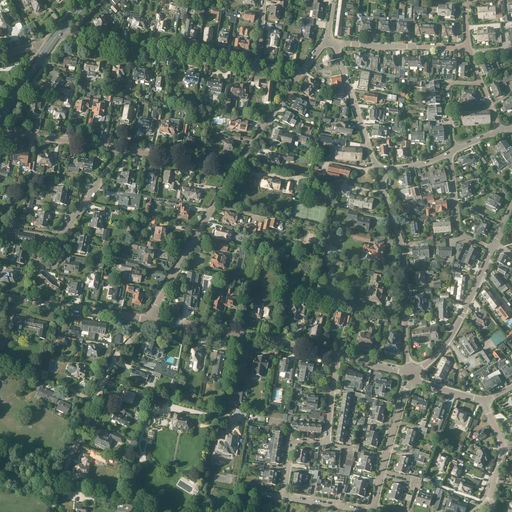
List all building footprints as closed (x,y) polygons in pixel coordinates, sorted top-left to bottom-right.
[(24,0),(27,5),(31,3),(36,12),(37,11),(38,13),(42,11),(42,9),(43,9),(38,0),(24,0)] [(132,27),(139,28),(140,19),(133,18),(134,16),(128,15),(128,14),(128,10),(130,10),(131,5),(130,5),(131,2),(137,3),(137,0),(143,1),(143,0),(128,0),(125,21),(132,22),(132,27)] [(312,4),(311,11),(312,11),(323,12),(324,6),(318,5),(318,1),(314,1),(313,4),(312,4)] [(177,13),(180,14),(181,6),(181,5),(170,3),(169,10),(177,11),(177,13)] [(271,6),(271,13),(281,14),(281,11),(280,11),(280,8),(287,9),(287,6),(281,5),(280,7),(271,6)] [(179,19),(183,20),(184,12),(187,13),(187,7),(181,6),(180,14),(179,19)] [(455,7),(438,6),(438,17),(450,18),(450,19),(454,20),(454,18),(455,18),(455,7)] [(482,6),(477,6),(478,19),(502,18),(502,14),(495,14),(495,8),(482,9),(482,6)] [(196,7),(195,15),(203,17),(204,9),(202,8),(196,7)] [(418,9),(414,8),(414,15),(413,15),(413,22),(417,22),(417,20),(418,20),(419,19),(419,17),(418,16),(417,15),(427,15),(427,13),(427,11),(427,9),(418,9)] [(376,20),(379,21),(379,22),(379,32),(385,33),(385,22),(386,19),(380,18),(380,10),(377,10),(376,15),(376,20)] [(105,18),(108,14),(105,11),(96,20),(97,21),(94,23),(94,24),(94,25),(94,26),(95,26),(99,27),(99,28),(106,30),(107,24),(105,23),(104,20),(106,19),(105,18)] [(321,20),(323,13),(313,11),(312,18),(321,20)] [(226,12),(226,17),(230,17),(229,23),(235,24),(237,14),(231,13),(226,12)] [(242,19),(253,21),(254,19),(255,19),(255,17),(254,16),(254,14),(244,13),(242,13),(242,19)] [(154,28),(159,29),(159,30),(159,31),(162,32),(162,31),(165,31),(165,29),(167,29),(168,29),(168,27),(168,26),(166,26),(166,24),(160,22),(162,15),(156,14),(154,28)] [(0,29),(0,31),(10,27),(8,21),(7,21),(5,15),(0,16),(0,29)] [(357,25),(361,25),(361,32),(367,32),(367,19),(366,18),(361,17),(361,15),(357,15),(357,17),(356,17),(356,22),(357,22),(357,25)] [(367,32),(373,32),(373,20),(376,20),(376,15),(373,15),(373,18),(367,18),(367,19),(367,32)] [(140,19),(139,28),(140,29),(141,29),(142,28),(146,29),(147,24),(152,25),(153,20),(151,20),(151,19),(147,19),(147,20),(140,19)] [(410,34),(410,25),(412,25),(412,20),(404,19),(403,34),(410,34)] [(181,34),(184,34),(184,35),(183,38),(189,39),(191,28),(193,28),(193,23),(193,21),(192,21),(187,20),(185,30),(181,29),(181,34)] [(307,25),(308,22),(302,21),(302,24),(304,25),(303,30),(305,30),(304,39),(312,40),(314,29),(312,29),(313,26),(307,25)] [(457,25),(452,24),(452,28),(449,28),(449,37),(455,37),(455,31),(457,31),(457,25)] [(422,26),(421,35),(430,36),(430,27),(422,26)] [(198,32),(197,32),(198,29),(193,28),(191,28),(189,39),(196,40),(198,32)] [(243,37),(244,33),(245,29),(240,28),(239,33),(240,34),(240,37),(241,37),(240,40),(236,40),(234,49),(239,50),(239,48),(242,49),(244,37),(243,37)] [(204,37),(203,43),(210,44),(210,42),(212,42),(213,30),(205,29),(205,31),(204,31),(203,36),(204,37)] [(245,29),(244,33),(243,37),(244,37),(242,49),(245,49),(245,51),(250,51),(252,42),(246,41),(247,37),(249,38),(250,31),(245,30),(245,29)] [(487,30),(489,42),(495,41),(498,40),(497,33),(494,33),(494,30),(487,30)] [(268,31),(267,38),(271,39),(270,47),(277,48),(278,40),(279,40),(280,33),(280,32),(272,31),(268,31)] [(487,31),(477,32),(478,43),(488,42),(487,31)] [(218,41),(218,42),(218,44),(222,45),(222,44),(227,45),(228,34),(219,32),(219,38),(218,38),(218,39),(218,40),(218,41)] [(284,47),(285,48),(284,53),(287,54),(288,54),(289,55),(290,54),(292,55),(293,49),(295,49),(296,42),(299,42),(299,39),(299,38),(300,36),(297,35),(296,36),(290,35),(289,43),(286,43),(285,44),(284,45),(284,47)] [(332,65),(334,61),(332,57),(329,55),(324,56),(322,60),(323,64),(327,67),(332,65)] [(366,56),(365,62),(369,62),(368,72),(379,73),(379,69),(380,68),(380,64),(381,57),(367,55),(366,56)] [(74,71),(75,67),(77,59),(64,57),(63,65),(63,67),(58,66),(57,70),(65,71),(66,68),(65,68),(66,66),(69,66),(68,70),(74,71)] [(380,68),(379,69),(387,69),(387,68),(390,68),(391,58),(384,58),(384,64),(380,64),(380,68)] [(390,69),(396,69),(396,75),(397,75),(399,75),(399,70),(400,67),(400,64),(397,64),(397,58),(391,58),(390,68),(390,69)] [(424,68),(424,74),(429,74),(429,73),(429,68),(429,64),(424,64),(424,58),(417,58),(417,59),(417,68),(424,68)] [(399,75),(399,76),(404,76),(404,72),(409,72),(409,68),(409,59),(403,59),(403,67),(400,67),(399,70),(399,75)] [(409,68),(417,68),(417,59),(409,59),(409,68)] [(457,60),(451,59),(450,70),(452,70),(452,69),(456,69),(456,67),(460,67),(460,61),(457,61),(457,60)] [(356,67),(366,68),(366,71),(368,72),(369,62),(365,62),(357,60),(356,67)] [(101,71),(102,71),(103,64),(96,63),(95,65),(90,64),(90,63),(88,63),(88,62),(84,61),(83,65),(84,65),(83,71),(89,72),(89,75),(91,76),(91,77),(92,77),(92,76),(94,76),(95,72),(101,73),(101,71)] [(485,76),(494,72),(491,63),(481,67),(485,76)] [(111,83),(113,83),(114,78),(115,78),(114,81),(116,82),(118,82),(120,82),(120,78),(121,78),(122,75),(124,75),(125,68),(123,68),(123,67),(116,66),(116,67),(113,67),(112,73),(113,73),(113,77),(112,77),(111,83)] [(137,80),(140,81),(140,80),(142,70),(135,69),(133,80),(137,80)] [(149,84),(150,84),(150,82),(148,81),(150,71),(142,70),(140,80),(140,81),(140,85),(143,85),(145,84),(146,85),(149,85),(149,84)] [(359,80),(381,84),(381,83),(382,78),(374,76),(374,79),(372,79),(373,74),(370,74),(361,72),(359,80)] [(196,85),(197,85),(199,75),(186,73),(184,83),(186,83),(186,84),(188,84),(189,84),(193,84),(193,85),(195,85),(196,85)] [(55,76),(51,83),(57,87),(59,84),(62,86),(64,82),(55,76)] [(340,77),(330,79),(334,97),(345,95),(342,83),(341,83),(340,77)] [(157,78),(156,80),(155,87),(162,88),(164,79),(157,78)] [(207,88),(211,89),(210,92),(220,94),(221,89),(222,89),(223,86),(223,85),(222,84),(222,82),(217,81),(217,80),(210,79),(209,81),(208,81),(207,88)] [(307,81),(304,85),(312,91),(313,92),(315,88),(316,89),(320,83),(315,80),(313,82),(309,80),(308,81),(307,81)] [(369,85),(376,86),(376,88),(381,89),(382,88),(386,88),(386,84),(381,83),(381,84),(359,80),(358,88),(368,90),(369,85)] [(250,88),(255,88),(255,89),(262,89),(262,88),(266,88),(266,90),(265,90),(264,94),(265,94),(265,97),(264,97),(263,103),(270,104),(271,91),(274,91),(274,89),(272,89),(272,84),(255,82),(250,82),(250,88)] [(53,93),(57,87),(51,83),(49,85),(48,84),(47,84),(43,89),(47,92),(48,90),(53,93)] [(490,86),(492,92),(503,88),(504,88),(504,87),(504,86),(500,88),(498,83),(490,86)] [(226,101),(230,101),(231,98),(233,99),(234,96),(237,97),(239,85),(233,84),(231,97),(227,96),(226,101)] [(239,85),(237,97),(241,98),(241,99),(247,99),(248,94),(245,93),(246,87),(239,85)] [(309,96),(312,91),(304,85),(300,90),(309,96)] [(326,89),(327,86),(324,85),(323,87),(318,94),(320,96),(318,102),(328,104),(341,107),(345,107),(346,107),(346,102),(346,101),(341,101),(341,102),(329,100),(330,96),(324,95),(327,90),(326,89)] [(502,93),(501,92),(504,92),(503,88),(492,92),(495,98),(503,95),(502,93)] [(471,101),(471,104),(472,104),(480,105),(475,92),(471,92),(470,91),(465,91),(462,91),(462,97),(467,97),(467,99),(470,101),(471,101)] [(76,111),(79,111),(79,112),(79,113),(81,113),(82,112),(84,112),(85,109),(88,109),(89,105),(90,97),(87,97),(86,102),(87,102),(87,105),(86,104),(77,102),(77,106),(77,107),(76,111)] [(92,110),(95,110),(94,116),(98,116),(99,117),(101,118),(102,117),(103,112),(104,111),(105,107),(97,105),(97,103),(97,104),(98,99),(94,98),(92,110)] [(29,113),(30,113),(31,115),(35,116),(37,115),(38,115),(39,111),(43,111),(44,101),(38,100),(40,101),(40,102),(33,101),(32,101),(32,102),(31,102),(29,113)] [(295,103),(296,103),(295,105),(304,109),(305,107),(306,108),(307,106),(306,106),(306,105),(296,100),(295,103)] [(503,101),(501,102),(504,108),(501,109),(503,113),(506,111),(506,112),(511,109),(508,102),(504,103),(503,101)] [(290,108),(293,110),(292,110),(302,115),(302,114),(304,115),(304,114),(306,110),(304,109),(295,105),(294,107),(292,105),(290,108)] [(130,122),(132,112),(135,113),(135,109),(124,107),(122,120),(124,121),(124,123),(128,124),(129,122),(130,122)] [(341,120),(341,117),(348,118),(349,109),(340,107),(338,116),(335,115),(334,119),(335,119),(337,119),(337,120),(341,120)] [(65,120),(66,111),(54,109),(53,118),(56,118),(56,119),(61,120),(61,119),(65,120)] [(475,124),(477,124),(483,124),(491,123),(490,112),(490,111),(489,111),(482,111),(476,111),(474,111),(474,112),(470,112),(462,112),(463,125),(475,125),(475,124)] [(284,116),(284,117),(295,123),(295,122),(297,123),(301,124),(302,122),(297,119),(297,118),(295,116),(286,112),(285,112),(283,115),(284,116)] [(436,121),(436,117),(442,117),(442,116),(444,116),(444,113),(441,114),(441,112),(429,113),(428,113),(427,113),(428,122),(436,121)] [(300,127),(303,128),(302,130),(301,133),(310,135),(312,127),(304,125),(301,124),(297,123),(295,122),(295,123),(284,117),(281,122),(282,122),(282,123),(285,124),(286,124),(290,126),(291,125),(296,128),(297,126),(300,128),(300,127)] [(141,131),(144,132),(146,119),(142,118),(142,121),(139,120),(137,128),(141,129),(141,131)] [(146,119),(144,132),(151,133),(151,131),(153,121),(153,120),(146,119)] [(231,124),(230,127),(236,128),(239,129),(246,131),(247,124),(246,124),(246,123),(231,120),(231,123),(230,123),(230,124),(231,124)] [(160,133),(163,134),(164,135),(165,135),(166,134),(167,134),(167,130),(168,125),(169,122),(165,121),(164,124),(161,124),(160,133)] [(408,141),(411,141),(411,142),(412,142),(411,144),(414,144),(417,144),(418,121),(415,121),(415,129),(416,130),(416,131),(415,131),(415,132),(414,132),(414,133),(411,133),(411,135),(409,135),(408,141)] [(167,134),(168,135),(169,136),(170,135),(174,135),(176,135),(177,132),(179,123),(169,122),(168,125),(167,130),(167,134)] [(338,126),(336,125),(335,133),(351,136),(352,128),(349,127),(349,125),(339,123),(338,126)] [(433,128),(434,142),(444,141),(444,138),(443,130),(445,130),(445,127),(443,127),(433,128)] [(276,142),(290,146),(293,136),(275,131),(272,141),(273,141),(272,143),(272,144),(275,145),(276,144),(276,142)] [(187,137),(186,144),(194,145),(195,139),(190,138),(191,133),(188,132),(187,137)] [(300,139),(303,140),(309,141),(311,142),(312,137),(301,134),(300,137),(300,139)] [(226,153),(229,154),(229,151),(232,151),(234,140),(228,139),(228,141),(225,140),(223,150),(226,150),(226,153)] [(350,142),(336,139),(336,145),(336,148),(335,148),(334,160),(341,160),(341,161),(361,162),(362,150),(351,149),(351,147),(350,147),(350,142)] [(380,145),(380,148),(381,157),(382,157),(383,158),(386,158),(386,156),(387,156),(387,149),(392,148),(391,141),(387,141),(387,145),(386,145),(380,145)] [(499,150),(501,153),(505,150),(505,151),(509,148),(505,142),(502,144),(501,142),(495,147),(498,151),(499,150)] [(406,148),(403,148),(403,150),(397,151),(398,155),(399,155),(399,159),(403,158),(403,159),(404,159),(404,158),(408,158),(407,150),(406,150),(406,148)] [(493,161),(498,159),(498,158),(498,159),(502,156),(504,159),(511,153),(511,150),(510,149),(509,148),(505,151),(505,150),(501,153),(500,153),(496,156),(497,157),(496,158),(495,157),(492,159),(493,161)] [(16,162),(20,163),(22,153),(21,153),(15,152),(13,163),(16,163),(16,162)] [(28,168),(29,164),(27,164),(29,153),(22,152),(21,153),(22,153),(20,163),(19,167),(28,168)] [(282,165),(283,160),(293,162),(294,156),(288,154),(287,157),(269,153),(266,164),(279,167),(279,165),(282,165)] [(495,165),(494,166),(498,171),(507,165),(509,168),(511,165),(511,153),(504,159),(506,161),(503,163),(501,161),(500,162),(495,165)] [(38,170),(40,168),(40,165),(44,166),(44,165),(46,155),(39,154),(37,165),(36,165),(36,163),(33,163),(32,165),(31,170),(31,171),(35,172),(35,170),(38,170)] [(46,154),(46,155),(44,165),(48,165),(48,167),(51,167),(53,155),(46,154)] [(471,155),(465,158),(468,166),(475,163),(473,158),(471,155)] [(88,160),(84,160),(83,169),(82,173),(91,174),(94,159),(89,158),(88,160)] [(461,169),(468,166),(465,158),(458,160),(459,164),(461,169)] [(68,171),(73,172),(74,170),(78,171),(78,173),(79,168),(83,169),(84,160),(77,159),(76,159),(75,166),(69,165),(68,171)] [(350,170),(329,165),(327,176),(338,179),(339,175),(348,177),(350,170)] [(143,174),(144,174),(143,180),(153,182),(152,187),(151,193),(156,194),(159,176),(155,175),(156,171),(145,169),(145,170),(144,170),(143,170),(143,171),(142,171),(142,172),(142,173),(143,174)] [(444,169),(435,172),(438,183),(444,182),(447,181),(444,169)] [(467,180),(472,178),(470,173),(473,172),(471,169),(466,171),(467,173),(464,175),(467,180)] [(162,184),(169,186),(168,190),(177,192),(178,185),(173,184),(175,174),(165,171),(162,184)] [(325,174),(311,171),(310,177),(324,180),(325,174)] [(426,174),(428,180),(429,185),(430,185),(431,187),(431,189),(437,188),(436,186),(436,184),(438,183),(435,172),(426,174)] [(119,184),(127,185),(129,174),(123,173),(122,178),(120,177),(119,184)] [(134,175),(129,174),(127,185),(131,186),(130,194),(136,195),(138,183),(133,182),(134,175)] [(405,189),(406,190),(407,189),(408,189),(408,188),(412,187),(411,175),(398,176),(399,181),(403,180),(404,189),(405,189)] [(269,178),(264,177),(263,180),(262,180),(260,188),(273,190),(279,191),(281,181),(269,179),(269,178)] [(421,189),(426,188),(427,187),(429,187),(431,187),(430,185),(429,185),(428,180),(420,182),(421,189)] [(436,184),(436,186),(442,185),(444,195),(452,194),(450,183),(445,184),(444,182),(438,183),(436,184)] [(463,191),(471,189),(472,189),(471,182),(461,184),(463,191)] [(282,193),(286,194),(290,195),(291,191),(292,191),(293,185),(288,183),(287,191),(283,190),(282,193)] [(339,193),(346,195),(347,193),(347,192),(349,185),(341,184),(341,188),(339,187),(338,192),(340,192),(339,193)] [(54,187),(53,191),(58,192),(57,195),(66,196),(67,190),(54,187)] [(182,197),(190,198),(192,188),(183,187),(182,195),(177,194),(176,201),(181,202),(182,197)] [(197,189),(192,188),(190,198),(199,200),(200,192),(196,191),(197,189)] [(407,202),(413,202),(422,200),(421,196),(419,189),(418,189),(411,190),(413,196),(413,198),(406,199),(407,202)] [(472,195),(471,189),(463,191),(463,193),(462,193),(463,198),(468,197),(468,196),(472,195)] [(324,198),(332,200),(333,201),(335,197),(336,193),(330,191),(329,193),(326,192),(324,198)] [(347,192),(347,193),(347,194),(347,195),(348,197),(349,197),(350,197),(349,205),(350,206),(349,209),(353,210),(354,206),(371,210),(374,200),(351,195),(351,196),(349,195),(350,193),(349,192),(348,192),(347,192)] [(122,198),(119,197),(118,205),(127,206),(127,205),(134,206),(135,196),(123,193),(122,198)] [(65,197),(66,196),(57,195),(55,204),(66,206),(67,200),(65,200),(65,197)] [(488,200),(486,205),(497,211),(502,201),(493,196),(490,201),(488,200)] [(433,199),(425,200),(426,204),(429,204),(432,203),(433,205),(436,204),(436,205),(435,205),(435,207),(436,207),(436,208),(447,207),(446,205),(447,205),(447,203),(446,202),(441,202),(441,201),(435,202),(434,203),(434,199),(433,199)] [(405,207),(406,214),(419,212),(418,207),(426,206),(426,205),(426,204),(425,200),(423,200),(422,200),(413,202),(413,205),(409,205),(409,206),(405,207)] [(186,210),(187,206),(179,205),(178,211),(178,216),(184,216),(183,219),(188,219),(189,210),(186,210)] [(94,213),(92,220),(101,222),(102,217),(106,218),(108,208),(102,207),(101,213),(98,212),(94,211),(94,212),(94,213)] [(426,209),(426,217),(436,217),(436,213),(431,214),(431,208),(428,208),(426,209)] [(359,217),(358,217),(358,212),(349,210),(347,220),(358,222),(357,226),(363,227),(362,230),(368,231),(371,219),(359,217)] [(477,212),(473,210),(471,213),(476,215),(483,218),(484,215),(477,212)] [(39,216),(39,220),(48,221),(50,214),(38,212),(37,216),(39,216)] [(239,215),(225,212),(224,218),(223,218),(222,222),(228,224),(229,223),(237,225),(237,224),(238,224),(239,223),(240,218),(239,217),(239,216),(239,215)] [(48,221),(39,220),(36,219),(35,223),(36,223),(35,227),(46,229),(47,222),(48,222),(48,221)] [(276,230),(276,229),(277,229),(278,231),(280,232),(282,231),(283,228),(282,227),(283,223),(278,222),(278,221),(270,219),(269,220),(269,222),(265,221),(264,221),(263,225),(258,224),(257,227),(257,231),(263,232),(263,230),(269,231),(269,228),(276,230)] [(480,222),(482,223),(481,224),(481,223),(480,224),(479,227),(487,231),(488,230),(489,228),(490,225),(484,223),(485,221),(480,219),(479,222),(480,222)] [(96,234),(103,236),(108,237),(109,232),(104,231),(104,230),(103,229),(100,228),(101,222),(92,220),(92,223),(90,223),(89,228),(96,229),(96,234)] [(151,234),(154,235),(165,236),(166,230),(160,229),(161,228),(156,227),(157,222),(151,221),(150,224),(152,225),(151,234)] [(418,222),(410,223),(412,235),(419,234),(419,231),(418,222)] [(450,223),(433,224),(434,234),(451,232),(450,223)] [(246,231),(255,233),(256,226),(247,224),(246,231)] [(474,234),(476,235),(480,236),(481,234),(487,237),(489,233),(487,232),(487,231),(479,227),(477,226),(474,234)] [(230,241),(232,232),(216,228),(214,237),(221,238),(220,240),(229,242),(229,241),(230,241)] [(17,241),(18,241),(18,240),(34,243),(35,236),(19,233),(18,236),(16,236),(16,239),(17,241)] [(164,243),(165,236),(154,235),(153,242),(158,243),(158,242),(164,243)] [(79,236),(77,243),(86,245),(87,242),(90,242),(91,238),(79,236)] [(127,244),(131,245),(130,248),(137,249),(139,249),(138,256),(139,257),(152,259),(153,259),(154,253),(147,252),(147,250),(148,247),(146,246),(138,245),(138,244),(131,242),(127,242),(127,244)] [(383,245),(383,244),(378,243),(374,242),(373,247),(364,245),(362,253),(366,254),(365,259),(377,262),(378,260),(382,261),(385,247),(383,246),(383,245)] [(85,254),(86,245),(77,243),(77,247),(74,247),(74,252),(85,254)] [(414,259),(414,258),(414,260),(415,260),(419,260),(419,259),(419,258),(422,258),(420,243),(417,244),(418,247),(418,248),(412,249),(414,259)] [(421,243),(420,243),(422,258),(425,257),(425,259),(426,259),(429,259),(429,257),(428,244),(423,244),(424,247),(422,248),(421,243)] [(219,251),(227,253),(228,245),(221,244),(219,251)] [(457,252),(475,260),(479,252),(470,248),(468,252),(466,251),(468,247),(461,244),(460,246),(457,252)] [(17,246),(16,253),(18,254),(17,258),(16,258),(15,263),(25,264),(26,257),(27,257),(28,253),(22,252),(23,247),(17,246)] [(439,247),(438,256),(451,257),(452,248),(439,247)] [(215,252),(214,255),(213,259),(212,259),(211,259),(211,260),(210,260),(210,261),(210,262),(211,262),(210,266),(211,267),(214,268),(215,267),(224,269),(228,255),(219,253),(219,252),(215,252)] [(464,264),(464,263),(472,267),(475,260),(457,252),(454,259),(455,259),(454,268),(460,269),(461,263),(464,264)] [(500,268),(507,272),(509,268),(504,265),(508,258),(500,255),(496,265),(496,266),(499,267),(500,267),(500,268)] [(125,265),(132,267),(140,268),(140,265),(143,264),(150,266),(150,269),(156,270),(157,266),(150,265),(152,259),(139,257),(138,263),(126,261),(125,265)] [(64,270),(78,273),(80,264),(84,265),(85,260),(76,258),(75,262),(73,262),(73,260),(67,259),(66,261),(64,270)] [(452,273),(454,274),(454,278),(456,278),(455,280),(459,281),(458,283),(465,284),(465,277),(459,277),(459,276),(460,276),(461,273),(456,272),(455,271),(453,269),(452,268),(451,269),(450,271),(451,273),(452,273)] [(500,268),(497,272),(504,276),(507,272),(500,268)] [(0,282),(1,282),(1,283),(3,283),(4,283),(9,283),(9,282),(9,279),(11,270),(6,269),(5,271),(2,270),(2,275),(1,275),(0,282)] [(17,279),(18,275),(21,276),(22,270),(11,269),(11,270),(9,279),(9,282),(16,283),(17,279)] [(128,281),(140,283),(140,279),(141,279),(142,279),(142,277),(142,276),(141,276),(142,273),(136,272),(137,270),(133,269),(132,273),(129,273),(128,276),(127,276),(127,277),(128,277),(128,281)] [(415,273),(416,286),(426,285),(425,276),(434,275),(433,270),(431,270),(431,271),(429,271),(429,270),(423,271),(423,272),(415,273)] [(50,286),(49,291),(53,291),(60,292),(61,285),(63,285),(64,285),(65,279),(61,278),(61,281),(58,280),(57,283),(53,282),(47,277),(42,272),(37,277),(46,284),(47,283),(48,283),(50,286)] [(86,277),(85,284),(89,285),(88,288),(89,288),(88,289),(92,289),(93,291),(95,291),(96,290),(97,290),(100,276),(98,276),(98,275),(97,274),(94,273),(92,274),(92,275),(91,274),(90,275),(87,274),(87,277),(86,277)] [(199,275),(188,273),(187,282),(194,283),(195,279),(198,279),(199,275)] [(375,278),(372,288),(371,288),(370,295),(371,295),(369,301),(382,304),(383,300),(381,299),(384,289),(382,289),(383,283),(380,282),(381,279),(382,275),(375,273),(374,278),(375,278)] [(497,289),(500,292),(506,287),(504,284),(497,275),(490,280),(497,289)] [(69,294),(78,296),(79,290),(83,290),(85,283),(77,281),(76,284),(72,283),(69,294)] [(450,295),(457,296),(457,300),(463,301),(465,284),(458,283),(458,288),(451,287),(450,295)] [(126,293),(134,294),(132,303),(141,304),(143,295),(139,294),(140,289),(135,288),(136,287),(127,285),(126,293)] [(119,297),(123,298),(125,287),(121,286),(120,290),(114,289),(114,290),(110,289),(109,295),(113,295),(112,301),(113,301),(113,303),(116,303),(116,302),(119,303),(119,297)] [(193,290),(193,293),(189,292),(189,294),(188,294),(186,308),(196,309),(197,301),(196,301),(197,295),(198,296),(198,291),(193,290)] [(487,290),(481,296),(484,300),(486,299),(487,301),(485,303),(485,304),(493,298),(487,290)] [(306,308),(309,296),(301,295),(300,305),(287,302),(285,315),(290,316),(289,319),(299,321),(300,316),(305,317),(306,308),(306,307),(306,308)] [(222,306),(227,307),(227,304),(223,303),(224,299),(222,298),(221,298),(216,297),(215,301),(216,301),(216,302),(215,302),(213,311),(221,312),(222,306)] [(229,297),(227,304),(227,307),(231,308),(231,307),(235,307),(237,299),(229,297)] [(486,305),(489,303),(494,310),(496,309),(497,310),(505,321),(511,315),(504,305),(501,307),(500,306),(493,298),(485,304),(486,305)] [(416,303),(416,304),(416,312),(424,312),(424,308),(429,308),(429,309),(430,309),(430,303),(426,303),(421,303),(416,303)] [(177,314),(178,311),(178,309),(178,308),(178,304),(175,304),(174,304),(171,304),(170,306),(168,306),(168,313),(177,314)] [(261,317),(271,320),(272,317),(273,316),(273,314),(273,313),(273,310),(265,309),(264,308),(264,310),(258,309),(257,312),(250,311),(248,318),(256,319),(260,320),(261,317)] [(448,312),(448,311),(439,312),(439,319),(448,320),(448,312)] [(340,328),(341,327),(342,327),(343,327),(344,325),(345,325),(347,316),(336,313),(334,325),(337,326),(337,327),(340,328)] [(475,323),(474,326),(480,329),(481,326),(485,328),(488,321),(491,319),(487,314),(482,318),(475,315),(472,321),(475,323)] [(14,326),(14,324),(24,326),(35,328),(40,329),(38,338),(45,339),(48,323),(34,321),(34,320),(11,316),(10,325),(14,326)] [(322,328),(324,319),(320,318),(318,327),(309,325),(307,335),(314,336),(314,337),(316,337),(320,338),(322,328)] [(80,331),(89,332),(88,340),(92,341),(93,337),(93,333),(94,333),(95,323),(82,320),(80,331)] [(106,324),(95,323),(94,333),(104,335),(106,324)] [(79,329),(70,327),(68,335),(77,337),(79,329)] [(374,334),(375,329),(370,328),(369,335),(361,334),(358,348),(364,350),(365,347),(371,349),(374,335),(375,335),(375,334),(374,334)] [(437,328),(427,329),(428,334),(430,333),(431,340),(431,341),(438,340),(437,328)] [(430,333),(428,334),(427,329),(412,331),(413,343),(431,340),(430,333)] [(491,335),(492,337),(491,338),(497,346),(505,341),(507,340),(505,337),(505,336),(502,331),(500,332),(499,330),(491,335)] [(470,356),(479,350),(475,344),(477,343),(476,341),(474,342),(473,340),(477,338),(473,333),(460,341),(460,342),(459,343),(468,357),(469,356),(470,356)] [(391,353),(396,354),(399,342),(398,342),(399,336),(390,334),(386,350),(391,351),(391,353)] [(64,346),(65,342),(71,344),(72,342),(75,343),(76,338),(65,336),(65,337),(57,335),(55,345),(64,346)] [(146,357),(152,359),(152,357),(157,358),(158,353),(163,355),(165,349),(157,346),(157,345),(150,343),(148,349),(147,349),(145,354),(147,355),(146,357)] [(92,345),(87,355),(94,358),(95,356),(97,358),(101,350),(98,349),(99,348),(92,345)] [(198,371),(199,370),(203,348),(196,347),(195,351),(191,351),(189,361),(194,362),(193,368),(193,369),(193,370),(194,370),(194,371),(195,371),(196,372),(197,372),(198,371)] [(484,357),(488,364),(492,361),(488,355),(485,350),(481,353),(481,354),(481,355),(482,358),(484,357)] [(226,353),(218,351),(216,358),(217,358),(213,375),(214,375),(213,376),(220,377),(220,376),(224,359),(226,353)] [(492,355),(496,360),(493,363),(494,365),(497,363),(498,363),(498,362),(500,361),(503,360),(503,359),(501,357),(500,356),(497,351),(492,355)] [(253,359),(252,366),(256,367),(254,376),(261,377),(263,368),(267,369),(268,362),(264,361),(265,358),(262,357),(262,358),(260,358),(260,357),(258,357),(257,360),(253,359)] [(440,364),(450,369),(452,364),(442,358),(440,364)] [(280,364),(281,365),(280,371),(285,372),(284,379),(289,380),(292,381),(294,373),(294,371),(290,370),(290,371),(286,370),(288,361),(282,360),(280,360),(280,364)] [(487,364),(479,369),(481,373),(487,369),(489,368),(490,367),(494,365),(493,363),(492,361),(488,364),(487,364)] [(498,363),(497,363),(498,363),(499,365),(498,365),(500,369),(500,368),(500,369),(506,380),(511,377),(507,371),(506,372),(503,367),(501,364),(500,361),(498,362),(498,363)] [(299,370),(300,370),(305,371),(306,368),(308,369),(309,363),(301,362),(298,362),(297,365),(298,365),(298,367),(299,367),(299,370)] [(456,368),(459,376),(456,377),(459,385),(463,384),(460,376),(461,375),(458,367),(456,362),(454,363),(456,365),(457,368),(456,368)] [(306,368),(305,371),(311,372),(312,370),(314,371),(315,369),(316,365),(312,365),(313,364),(309,363),(308,369),(306,368)] [(450,369),(440,364),(439,363),(434,376),(444,381),(450,369)] [(67,369),(67,370),(68,371),(69,372),(72,374),(78,378),(79,376),(83,379),(86,371),(85,371),(87,368),(79,364),(78,366),(76,365),(76,366),(74,364),(72,364),(71,364),(70,364),(69,365),(68,366),(67,367),(67,369)] [(162,365),(156,364),(153,372),(160,374),(162,365)] [(507,371),(511,377),(511,376),(511,369),(511,368),(509,370),(506,365),(505,366),(504,366),(503,367),(506,372),(507,371)] [(481,373),(482,376),(486,382),(482,384),(483,384),(481,385),(485,393),(487,392),(495,388),(493,385),(492,385),(489,380),(488,376),(487,375),(489,373),(489,372),(488,371),(487,369),(481,373)] [(47,381),(48,371),(41,370),(39,380),(47,381)] [(152,379),(151,378),(148,377),(148,376),(133,370),(132,374),(131,374),(130,376),(131,377),(130,377),(149,384),(150,383),(152,379)] [(292,384),(292,386),(298,387),(298,385),(299,381),(308,383),(310,372),(311,372),(305,371),(300,370),(298,381),(298,382),(292,381),(292,384)] [(346,381),(355,383),(356,374),(352,373),(353,371),(348,370),(346,381)] [(498,370),(488,376),(489,380),(492,385),(493,385),(495,388),(501,384),(498,378),(501,376),(498,370)] [(363,376),(356,374),(355,383),(359,384),(357,389),(361,390),(363,380),(362,380),(363,376)] [(375,389),(375,390),(376,390),(375,392),(384,393),(385,389),(386,389),(386,388),(388,388),(388,389),(391,389),(392,386),(391,385),(392,381),(387,380),(387,382),(385,381),(385,380),(380,379),(380,380),(377,380),(375,388),(376,388),(376,389),(375,389)] [(36,386),(37,386),(36,389),(39,390),(36,395),(46,400),(47,398),(53,401),(52,403),(56,404),(58,405),(56,410),(64,413),(64,412),(67,414),(71,406),(60,401),(58,400),(59,397),(42,389),(44,386),(46,386),(47,383),(43,381),(42,384),(38,382),(36,386)] [(237,403),(244,404),(246,396),(247,391),(248,383),(240,382),(239,390),(238,395),(237,403)] [(291,390),(290,393),(297,394),(298,387),(292,386),(291,388),(290,387),(289,390),(291,390)] [(120,400),(128,403),(132,405),(135,396),(128,394),(128,392),(125,391),(124,391),(120,400)] [(307,397),(307,399),(306,399),(306,402),(317,403),(317,397),(313,396),(313,394),(304,393),(304,397),(307,397)] [(147,403),(150,404),(150,405),(161,407),(163,400),(152,397),(152,398),(149,397),(147,403)] [(425,400),(414,397),(412,404),(416,405),(416,406),(416,407),(426,410),(428,402),(425,401),(425,400)] [(372,409),(374,410),(373,414),(374,414),(383,416),(385,409),(382,408),(378,407),(380,401),(374,400),(373,404),(372,409)] [(316,409),(317,403),(306,402),(305,404),(307,405),(306,406),(303,406),(302,409),(311,410),(311,409),(316,409)] [(441,421),(442,420),(442,418),(443,418),(444,418),(447,406),(440,404),(439,409),(438,408),(437,409),(434,419),(440,421),(441,421)] [(455,409),(451,419),(455,420),(454,423),(455,424),(458,425),(459,425),(460,422),(463,423),(462,426),(463,427),(469,429),(473,419),(469,418),(466,417),(467,414),(455,409)] [(121,423),(128,426),(130,421),(127,419),(129,416),(132,417),(133,414),(125,410),(122,416),(121,415),(120,416),(114,413),(112,419),(121,424),(121,423)] [(168,419),(168,418),(170,419),(171,419),(171,417),(174,417),(173,422),(172,423),(171,425),(172,427),(172,428),(177,429),(183,430),(188,431),(188,430),(188,428),(189,428),(189,427),(189,426),(189,424),(190,423),(190,422),(189,421),(190,420),(184,419),(185,418),(180,417),(181,416),(180,415),(169,413),(167,413),(166,418),(168,419)] [(383,416),(374,414),(373,418),(371,417),(370,420),(383,423),(384,417),(383,417),(383,416)] [(441,421),(440,421),(437,429),(442,431),(446,422),(443,420),(442,420),(441,421)] [(219,447),(218,450),(223,451),(223,452),(230,453),(230,452),(234,453),(236,445),(234,445),(236,433),(240,434),(241,428),(233,426),(231,435),(228,435),(227,444),(220,442),(219,447)] [(408,430),(406,436),(415,439),(418,440),(419,437),(420,433),(421,431),(427,433),(428,429),(425,428),(420,427),(419,427),(417,432),(408,430)] [(483,430),(474,435),(476,439),(477,439),(478,442),(487,438),(483,430)] [(105,449),(109,450),(113,440),(122,443),(125,438),(108,431),(106,437),(99,434),(94,444),(101,447),(100,448),(104,449),(105,449)] [(369,435),(368,439),(377,441),(377,440),(379,434),(367,431),(366,434),(369,435)] [(413,448),(415,439),(406,436),(405,440),(403,440),(401,445),(413,448)] [(378,441),(377,440),(377,441),(368,439),(367,442),(364,442),(364,445),(377,448),(378,441)] [(298,451),(297,457),(306,459),(306,458),(307,458),(307,455),(310,456),(311,452),(302,450),(302,451),(298,451)] [(481,451),(478,458),(485,461),(487,462),(487,461),(488,461),(489,461),(489,460),(489,459),(489,458),(490,455),(481,451)] [(91,457),(102,461),(104,456),(93,452),(91,457)] [(329,461),(329,453),(323,452),(323,456),(322,456),(321,465),(325,465),(326,461),(329,461)] [(328,466),(332,466),(336,466),(337,458),(335,458),(336,453),(329,453),(329,461),(328,466)] [(437,461),(442,463),(440,467),(442,467),(440,471),(441,472),(443,473),(444,472),(445,473),(450,459),(440,454),(437,461)] [(76,475),(81,477),(80,478),(81,479),(84,480),(85,479),(85,478),(89,480),(92,469),(89,468),(91,463),(89,462),(91,457),(84,455),(82,462),(84,462),(83,467),(79,466),(76,475)] [(423,463),(425,458),(418,455),(416,461),(423,463)] [(278,464),(279,458),(270,456),(266,456),(265,463),(274,465),(274,464),(278,464)] [(363,460),(362,463),(371,466),(371,465),(372,459),(361,456),(360,459),(363,460)] [(472,459),(475,461),(474,463),(479,465),(478,467),(482,469),(485,461),(478,458),(477,457),(473,456),(472,459)] [(307,459),(306,459),(297,457),(296,463),(300,464),(300,465),(309,466),(309,462),(306,462),(307,459)] [(412,460),(400,457),(399,463),(407,466),(408,463),(411,464),(412,460)] [(372,465),(371,465),(371,466),(362,463),(361,467),(358,466),(358,470),(370,473),(372,466),(372,465)] [(405,475),(407,466),(399,463),(398,468),(395,467),(394,472),(405,475)] [(452,474),(452,475),(459,478),(462,470),(455,467),(453,471),(451,470),(450,473),(452,474)] [(263,473),(262,477),(267,478),(276,479),(277,473),(273,472),(273,471),(264,470),(264,473),(263,473)] [(20,483),(13,473),(7,477),(15,487),(20,483)] [(294,474),(293,480),(302,482),(302,479),(307,479),(307,475),(299,474),(299,475),(294,474)] [(330,494),(337,495),(338,484),(343,485),(344,477),(341,476),(340,482),(335,482),(335,483),(335,486),(331,486),(330,494)] [(262,487),(262,484),(271,486),(271,485),(275,485),(276,479),(267,478),(267,481),(263,480),(263,481),(255,480),(254,486),(262,487)] [(301,485),(302,482),(293,480),(292,487),(297,487),(296,488),(306,490),(307,486),(301,485)] [(316,491),(323,493),(325,482),(325,481),(321,480),(321,481),(318,481),(317,481),(316,491)] [(356,484),(355,488),(364,490),(365,490),(366,483),(355,480),(354,484),(356,484)] [(325,482),(323,493),(330,494),(331,486),(328,485),(328,482),(325,482)] [(464,493),(465,491),(471,494),(472,492),(473,492),(473,491),(473,490),(473,488),(463,485),(464,484),(461,483),(458,491),(464,493)] [(405,491),(406,487),(394,484),(392,491),(401,493),(401,490),(405,491)] [(365,490),(364,490),(355,488),(354,492),(352,491),(351,495),(364,498),(366,491),(365,491),(365,490)] [(398,502),(401,493),(392,491),(391,495),(389,494),(388,499),(398,502)] [(422,505),(423,505),(429,507),(433,495),(430,494),(426,493),(422,492),(419,491),(415,504),(422,506),(422,505)] [(451,495),(449,499),(453,501),(450,508),(455,509),(454,511),(456,511),(459,511),(460,511),(461,511),(464,511),(465,511),(466,511),(467,508),(466,508),(467,505),(458,502),(459,498),(451,495)] [(69,506),(73,506),(74,497),(66,496),(65,506),(63,505),(61,509),(64,511),(66,507),(68,507),(69,506)]
